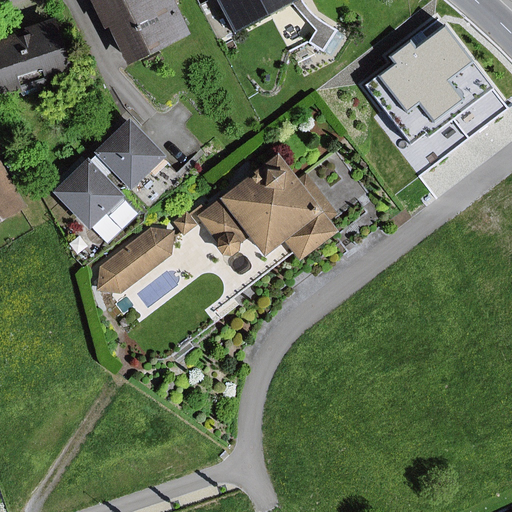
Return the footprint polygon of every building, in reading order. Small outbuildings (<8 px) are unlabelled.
[(170,1),(171,0),(85,0),(101,30),(105,28),(124,66),(187,35),(170,1)] [(298,0),(212,0),(230,33),(288,2),(296,11),(305,22),(312,31),(305,44),(320,53),(334,31),(318,21),(313,18),(307,13),(303,7),(298,0)] [(17,37),(15,33),(0,37),(0,99),(69,76),(50,19),(19,30),(21,36),(17,37)] [(394,63),(364,86),(410,146),(426,133),(429,137),(492,90),(444,27),(417,47),(411,40),(389,57),(394,63)] [(160,159),(162,157),(125,119),(90,153),(93,156),(87,161),(120,196),(147,171),(152,176),(164,164),(160,159)] [(293,179),(274,154),(214,199),(215,201),(194,217),(214,243),(213,248),(218,255),(227,257),(234,251),(235,245),(245,238),(259,258),(281,242),(295,260),(333,231),(325,221),(334,214),(303,172),(293,179)] [(85,230),(120,196),(87,161),(83,157),(48,191),(85,230)] [(0,220),(22,208),(0,167),(0,220)] [(195,226),(184,212),(171,223),(181,236),(195,226)] [(148,228),(98,267),(95,292),(118,295),(169,256),(173,231),(148,228)] [(86,246),(77,235),(66,244),(74,255),(86,246)]
